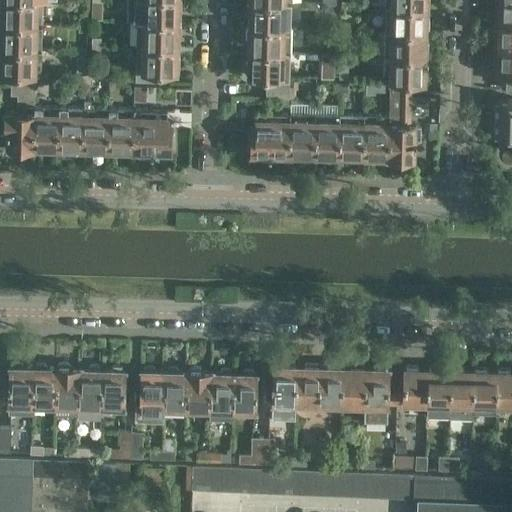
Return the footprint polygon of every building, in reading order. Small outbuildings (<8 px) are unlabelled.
[(42,24),(42,0),(2,0),(2,7),(0,8),(0,19),(2,21),(2,23),(42,24)] [(181,0),(137,0),(137,20),(178,21),(178,11),(181,10),(181,0)] [(289,26),(290,1),(250,0),(250,2),(247,4),(247,13),(250,16),(250,25),(289,26)] [(511,22),(511,0),(495,0),(495,11),(498,11),(498,15),(497,21),(498,21),(498,22),(511,22)] [(426,16),(426,6),(385,5),(384,30),(426,31),(426,29),(429,27),(429,18),(426,16)] [(92,8),(92,19),(101,19),(102,8),(92,8)] [(178,23),(178,21),(137,20),(136,45),(177,46),(177,36),(180,34),(181,25),(178,23)] [(511,47),(511,22),(498,22),(498,24),(495,24),(494,36),(498,36),(497,39),(497,45),(497,47),(511,47)] [(41,49),(42,24),(2,23),(1,32),(0,33),(0,44),(1,46),(1,48),(41,49)] [(87,32),(87,25),(78,25),(78,33),(87,32)] [(289,51),(289,26),(250,25),(250,27),(247,29),(246,38),(249,40),(249,50),(289,51)] [(426,41),(426,31),(384,30),(383,55),(425,56),(425,54),(428,52),(428,43),(426,41)] [(101,52),(101,44),(91,43),(91,52),(101,52)] [(177,56),(177,46),(136,45),(135,81),(160,82),(160,71),(176,71),(177,69),(180,67),(180,58),(177,56)] [(511,47),(497,47),(497,49),(494,49),(494,61),(497,61),(497,64),(496,64),(496,70),(497,70),(497,72),(511,72),(511,47)] [(40,73),(41,49),(1,48),(1,57),(0,57),(0,70),(0,71),(0,73),(11,73),(11,84),(35,85),(35,82),(40,83),(40,73)] [(288,77),(289,51),(249,50),(249,60),(246,62),(245,71),(248,73),(248,76),(266,76),(288,77)] [(348,62),(348,54),(340,54),(339,62),(348,62)] [(425,66),(425,56),(383,55),(383,81),(389,81),(412,81),(424,81),(424,79),(428,77),(428,68),(425,66)] [(287,88),(288,77),(266,76),(266,87),(287,88)] [(412,92),(412,81),(389,81),(389,91),(412,92)] [(34,105),(35,85),(11,84),(11,94),(17,94),(17,112),(5,112),(5,114),(2,115),(2,125),(5,127),(5,129),(7,129),(7,132),(8,132),(7,147),(10,147),(12,150),(21,150),(23,147),(33,147),(34,105)] [(376,95),(376,86),(377,84),(366,84),(366,95),(376,95)] [(287,98),(287,97),(287,88),(266,87),(266,97),(281,98),(287,98)] [(412,107),(412,96),(388,96),(388,117),(389,117),(388,157),(398,157),(400,161),(409,161),(411,158),(414,158),(414,143),(415,143),(415,139),(414,139),(414,138),(420,138),(420,125),(415,125),(415,123),(406,123),(406,117),(408,117),(408,107),(412,107)] [(511,99),(505,99),(497,99),(497,98),(496,98),(495,137),(496,137),(496,135),(511,135),(511,99)] [(314,154),(315,105),(290,104),(290,105),(290,112),(290,114),(289,153),(289,154),(291,157),(301,157),(303,154),(314,154)] [(58,147),(59,106),(34,105),(33,147),(34,147),(43,147),(45,150),(54,150),(56,147),(58,147)] [(338,155),(340,115),(340,106),(315,105),(314,154),(316,157),(326,158),(328,155),(338,155)] [(83,148),(84,107),(59,106),(58,147),(68,148),(69,151),(79,151),(81,148),(83,148)] [(108,149),(109,108),(84,107),(83,148),(92,148),(94,151),(104,152),(106,149),(108,149)] [(135,150),(136,109),(109,108),(108,149),(117,149),(119,152),(129,152),(131,149),(132,149),(132,150),(135,150)] [(167,110),(159,109),(136,109),(135,150),(150,150),(150,151),(153,151),(153,150),(170,151),(170,147),(173,147),(174,134),(171,134),(171,130),(166,130),(167,110)] [(289,153),(290,114),(290,112),(256,112),(256,124),(256,132),(252,132),(252,136),(249,136),(248,149),(251,149),(251,153),(265,153),(266,156),(276,156),(278,153),(289,153)] [(363,156),(364,116),(340,115),(338,155),(339,155),(341,158),(350,158),(352,155),(363,156)] [(389,117),(388,117),(364,116),(363,156),(365,156),(367,159),(377,159),(379,156),(387,156),(387,157),(388,157),(389,117)] [(32,403),(33,367),(23,366),(22,363),(14,363),(12,366),(9,366),(8,413),(32,413),(32,403)] [(78,414),(78,404),(79,368),(79,366),(70,366),(68,364),(65,363),(62,363),(59,363),(57,365),(55,365),(55,367),(54,404),(54,413),(78,414)] [(295,402),(297,366),(295,366),(295,364),(282,363),(282,365),(273,365),(272,402),(295,402)] [(54,404),(55,367),(46,367),(44,364),(36,364),(35,367),(33,367),(32,403),(54,404)] [(319,403),(320,366),(318,366),(318,364),(305,364),(305,366),(297,366),(295,402),(319,403)] [(341,403),(342,367),(341,367),(341,365),(328,364),(328,367),(320,366),(319,403),(341,403)] [(101,405),(102,369),(100,368),(98,365),(90,365),(88,368),(79,368),(78,404),(101,405)] [(364,404),(365,368),(364,368),(364,365),(351,365),(351,367),(342,367),(341,403),(364,404)] [(111,369),(102,369),(101,405),(124,406),(125,369),(123,369),(121,366),(113,366),(111,369)] [(163,406),(164,370),(155,369),(153,366),(145,366),(144,369),(141,369),(140,406),(163,406)] [(210,408),(211,371),(211,369),(202,369),(200,367),(197,366),(194,366),(191,366),(189,369),(187,369),(187,370),(187,407),(210,408)] [(373,368),(365,368),(364,404),(396,405),(396,393),(388,392),(389,368),(387,368),(387,366),(374,366),(373,368)] [(427,401),(428,369),(418,369),(418,366),(405,366),(404,401),(427,401)] [(451,370),(450,370),(441,369),(441,367),(428,366),(428,369),(427,401),(450,402),(451,370)] [(187,407),(187,370),(178,370),(176,367),(168,367),(166,370),(164,370),(163,406),(187,407)] [(474,370),(473,370),(463,370),(464,367),(451,367),(450,370),(451,370),(450,402),(473,403),(474,370)] [(233,408),(234,372),(232,372),(230,369),(222,368),(220,371),(211,371),(210,408),(233,408)] [(496,403),(497,371),(496,371),(486,371),(486,368),(473,368),(473,370),(474,370),(473,403),(496,403)] [(511,403),(511,371),(509,371),(509,369),(496,368),(496,371),(497,371),(496,403),(511,403)] [(243,372),(234,372),(233,408),(256,409),(257,372),(255,372),(253,369),(245,369),(243,372)] [(11,427),(5,426),(0,426),(0,451),(10,452),(11,427)] [(130,457),(131,431),(120,431),(119,447),(108,447),(107,456),(130,457)] [(162,458),(162,450),(150,450),(151,446),(142,446),(143,432),(131,431),(130,457),(162,458)] [(262,463),(263,437),(252,437),(251,454),(240,453),(239,462),(262,463)] [(275,437),(263,437),(262,463),(274,463),(275,437)] [(395,441),(394,453),(406,453),(406,442),(395,441)] [(31,453),(31,445),(19,444),(19,452),(31,453)] [(53,454),(54,446),(31,445),(31,453),(53,454)] [(76,455),(77,447),(54,446),(53,454),(76,455)] [(88,447),(77,447),(76,455),(88,455),(88,447)] [(175,451),(162,450),(162,458),(175,459),(175,451)] [(208,461),(209,452),(196,452),(195,460),(208,461)] [(220,452),(209,452),(208,461),(220,461),(220,452)] [(414,455),(394,454),(394,467),(413,468),(414,455)] [(0,511),(30,511),(33,458),(0,456),(0,511)] [(294,464),(294,456),(282,456),(282,464),(294,464)] [(307,456),(294,456),(294,464),(306,464),(307,456)] [(416,468),(425,468),(426,456),(417,456),(416,468)] [(339,466),(340,457),(328,457),(328,465),(339,466)] [(352,458),(340,457),(339,466),(352,466),(352,458)] [(448,469),(449,457),(440,457),(440,469),(448,469)] [(448,469),(457,469),(457,457),(449,457),(448,469)] [(89,461),(33,458),(30,511),(87,511),(89,461)] [(375,459),(363,458),(363,466),(375,467),(375,459)] [(494,471),(495,459),(486,459),(485,471),(494,471)] [(503,459),(495,459),(494,471),(503,471),(503,459)] [(202,489),(203,465),(192,464),(192,488),(202,489)] [(213,489),(214,465),(203,465),(202,489),(213,489)] [(223,490),(224,466),(214,465),(213,489),(223,490)] [(234,490),(235,466),(224,466),(223,490),(234,490)] [(245,491),(246,467),(235,466),(234,490),(245,491)] [(255,491),(256,467),(246,467),(245,491),(255,491)] [(266,491),(267,467),(256,467),(255,491),(266,491)] [(277,492),(278,468),(267,467),(266,491),(277,492)] [(288,492),(289,468),(278,468),(277,492),(288,492)] [(299,493),(300,469),(289,468),(288,492),(299,493)] [(310,493),(311,469),(300,469),(299,493),(310,493)] [(321,494),(322,470),(311,469),(310,493),(321,494)] [(332,494),(333,470),(322,470),(321,494),(332,494)] [(343,495),(344,471),(333,470),(332,494),(343,495)] [(354,495),(355,471),(344,471),(343,495),(354,495)] [(365,496),(366,472),(355,471),(354,495),(365,496)] [(377,496),(378,472),(366,472),(365,496),(377,496)] [(389,497),(390,473),(378,472),(377,496),(389,497)] [(401,497),(402,473),(390,473),(389,497),(401,497)] [(413,498),(414,474),(402,473),(401,497),(413,498)] [(511,511),(511,477),(414,474),(413,498),(417,498),(416,511),(511,511)]
